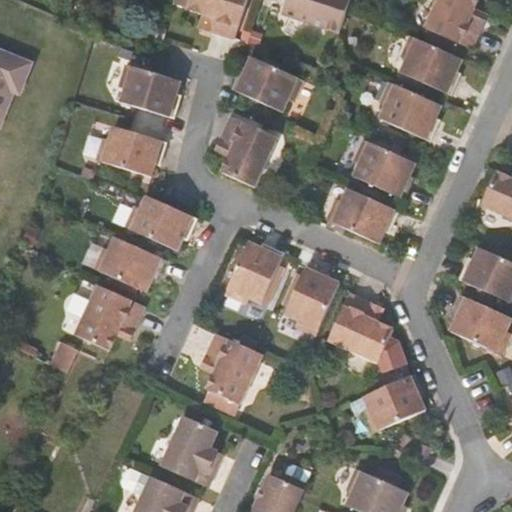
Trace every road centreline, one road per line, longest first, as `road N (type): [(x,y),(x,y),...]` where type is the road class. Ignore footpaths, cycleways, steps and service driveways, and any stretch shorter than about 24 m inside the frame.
road 1 (residential): [(404,272),(497,460)]
road 2 (residential): [(233,202),(194,170),(213,65),(174,51)]
road 3 (residential): [(404,272),(233,202)]
road 4 (residential): [(492,120),(427,258),(404,272)]
road 5 (residential): [(233,202),(170,341)]
